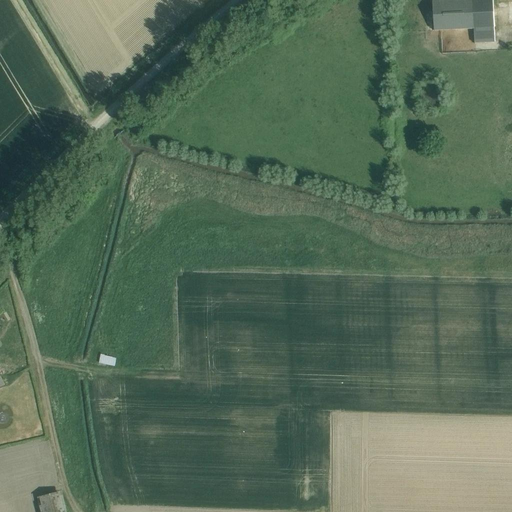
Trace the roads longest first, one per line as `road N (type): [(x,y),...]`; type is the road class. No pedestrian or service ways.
road 1 (unclassified): [(0,217),(181,38),(231,0)]
road 2 (unclassified): [(82,511),(65,487),(0,235)]
